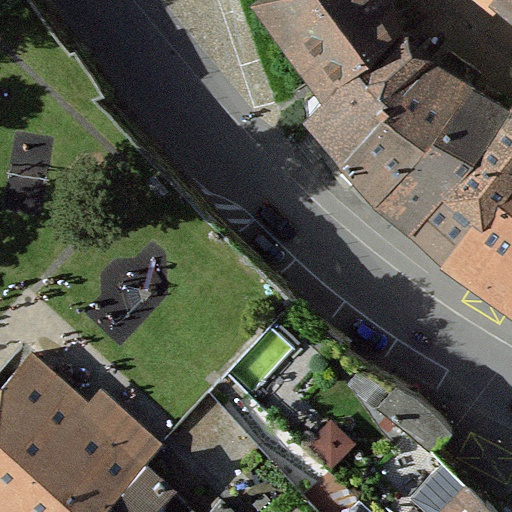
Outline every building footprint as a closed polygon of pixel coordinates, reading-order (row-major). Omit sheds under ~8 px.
[(403,0),(241,0),(308,88),(395,25),(413,12),(403,0)] [(511,0),(470,0),(493,18),(497,14),(511,25),(511,0)] [(395,25),(308,88),(288,113),(328,151),(422,53),(395,25)] [(452,76),(422,53),(328,151),(361,195),(452,76)] [(493,99),(452,76),(361,195),(399,222),(493,99)] [(511,91),(503,85),(493,99),(399,222),(429,245),(459,207),(466,213),(479,196),(487,202),(506,178),(511,169),(511,91)] [(459,207),(429,245),(511,303),(511,184),(506,178),(487,202),(479,196),(466,213),(459,207)] [(0,378),(0,511),(74,511),(138,451),(147,443),(116,413),(91,387),(72,407),(19,354),(0,378)] [(352,438),(331,418),(312,438),(334,458),(352,438)] [(138,451),(74,511),(139,511),(170,477),(138,451)] [(502,511),(467,473),(434,508),(438,511),(502,511)]
